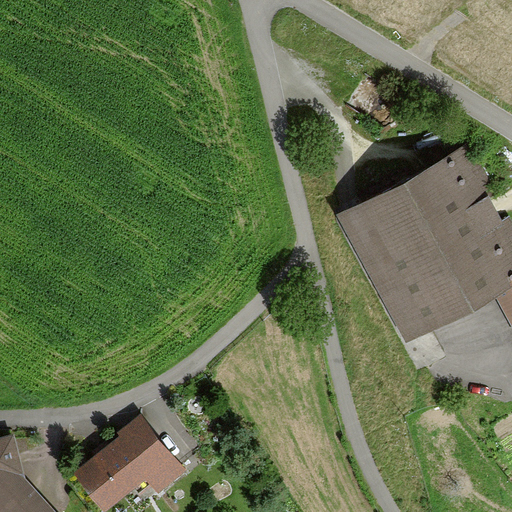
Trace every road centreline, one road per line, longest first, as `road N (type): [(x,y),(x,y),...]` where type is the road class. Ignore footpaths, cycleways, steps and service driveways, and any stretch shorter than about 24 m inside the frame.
road 1 (track): [(313,248),(208,354),(165,380),(123,401),(0,417)]
road 2 (track): [(403,511),(356,432),(313,248)]
road 3 (track): [(313,248),(242,0)]
road 4 (unclassified): [(511,123),(296,0)]
